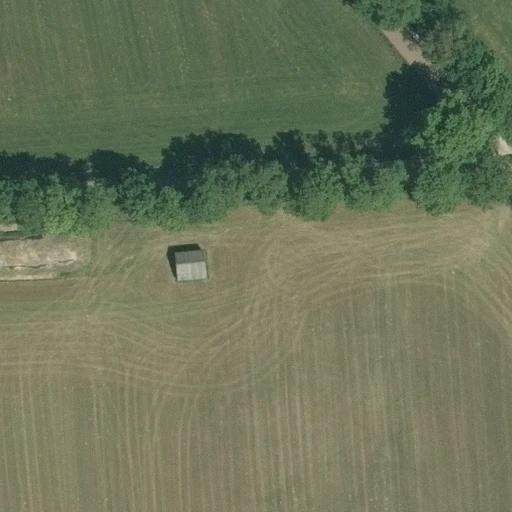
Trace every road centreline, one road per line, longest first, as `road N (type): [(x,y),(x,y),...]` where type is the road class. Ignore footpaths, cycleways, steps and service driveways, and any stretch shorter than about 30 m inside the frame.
road 1 (unclassified): [(0,197),(511,160)]
road 2 (track): [(370,0),(511,165)]
